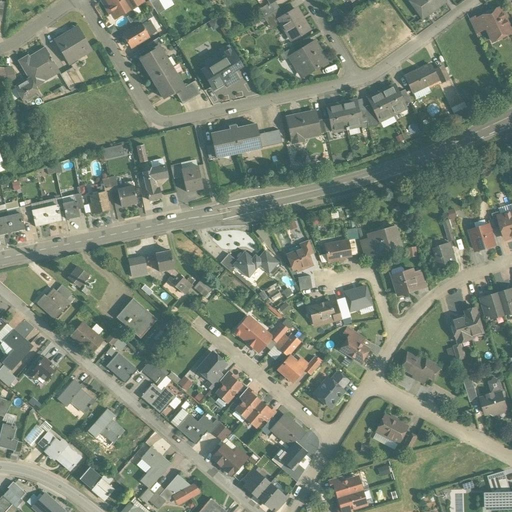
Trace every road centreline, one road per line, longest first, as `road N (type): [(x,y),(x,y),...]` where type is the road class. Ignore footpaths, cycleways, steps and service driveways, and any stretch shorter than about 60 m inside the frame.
road 1 (secondary): [(0,259),(355,179),(511,116)]
road 2 (residential): [(80,0),(157,123),(356,80)]
road 3 (residential): [(0,289),(258,511)]
road 4 (residential): [(197,324),(333,440)]
road 5 (residential): [(369,382),(511,458)]
road 6 (residential): [(356,80),(477,0)]
road 7 (residential): [(398,336),(444,292),(511,264)]
